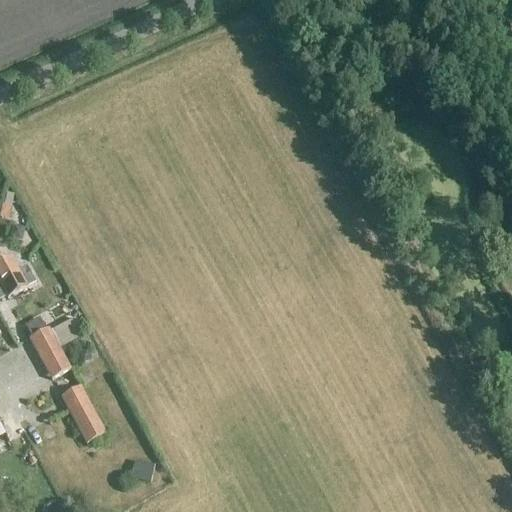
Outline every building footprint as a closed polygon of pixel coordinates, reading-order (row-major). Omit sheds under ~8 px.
[(12,259),(0,265),(0,287),(7,300),(35,284),(27,268),(19,272),(12,259)] [(79,313),(67,317),(64,307),(49,312),(69,368),(96,359),(79,313)] [(40,362),(59,351),(48,331),(29,341),(40,362)] [(70,371),(59,351),(40,362),(51,382),(70,371)] [(108,433),(129,423),(104,373),(84,383),(108,433)] [(86,446),(103,437),(105,436),(80,389),(61,400),(86,446)] [(155,453),(157,469),(175,468),(174,451),(155,453)] [(155,467),(134,462),(130,481),(151,486),(155,467)]
